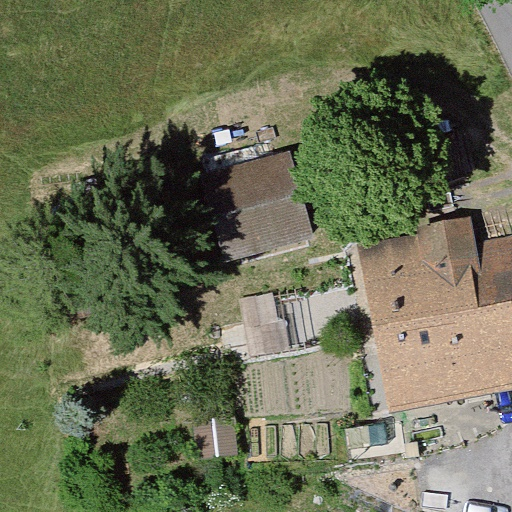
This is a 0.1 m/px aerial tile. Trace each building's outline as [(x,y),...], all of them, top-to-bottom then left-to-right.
[(284,169),(204,191),(226,270),(305,248),(284,169)] [(468,238),(364,257),(391,411),(511,389),(511,246),(471,254),(468,238)] [(247,354),(282,353),(280,297),(245,299),(247,354)] [(193,413),(198,453),(236,453),(235,408),(193,413)] [(397,423),(347,431),(352,462),(402,454),(397,423)]
